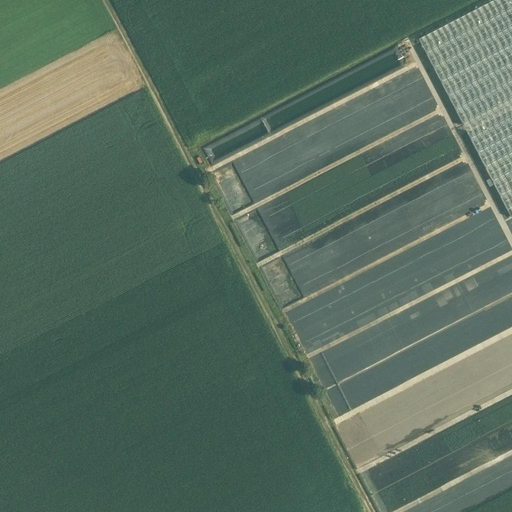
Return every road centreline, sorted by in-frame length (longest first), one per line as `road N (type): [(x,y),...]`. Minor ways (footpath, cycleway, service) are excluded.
road 1 (track): [(106,0),(371,511)]
road 2 (track): [(326,424),(511,330)]
